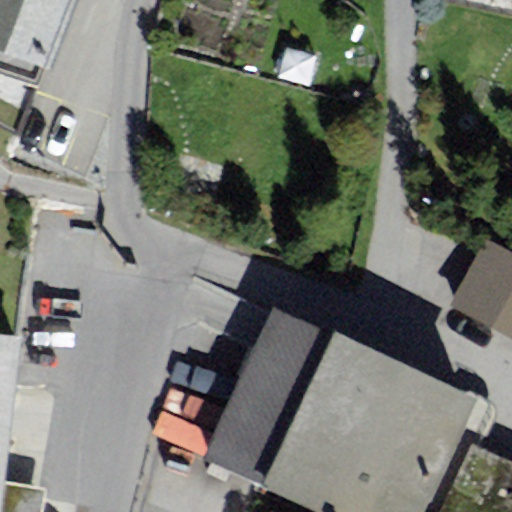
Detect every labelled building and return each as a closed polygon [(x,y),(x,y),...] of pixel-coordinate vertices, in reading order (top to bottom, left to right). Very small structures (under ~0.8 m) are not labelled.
[(0,0),(0,51),(56,71),(80,0),(0,0)] [(453,305),(511,338),(511,252),(490,240),(453,305)] [(317,511),(425,511),(461,437),(478,401),(275,306),(203,458),(317,511)] [(0,511),(5,482),(24,339),(0,335),(0,511)] [(511,511),(511,460),(461,437),(425,511),(511,511)] [(40,511),(44,487),(5,482),(0,511),(40,511)]
